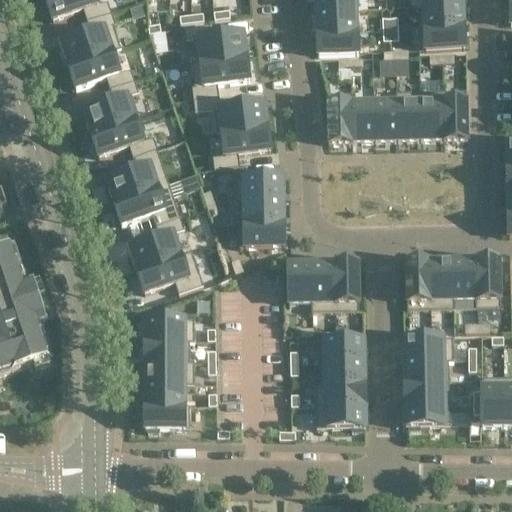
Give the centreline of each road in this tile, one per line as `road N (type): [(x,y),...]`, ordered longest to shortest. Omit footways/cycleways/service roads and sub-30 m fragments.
road 1 (secondary): [(0,43),(88,306),(95,471)]
road 2 (residential): [(382,232),(450,230),(472,222),(481,206),(486,0)]
road 3 (residential): [(284,0),(310,205),(325,229),(382,232)]
road 4 (unclassified): [(378,470),(95,471)]
road 5 (residential): [(378,470),(382,232)]
road 6 (unclassified): [(511,470),(378,470)]
